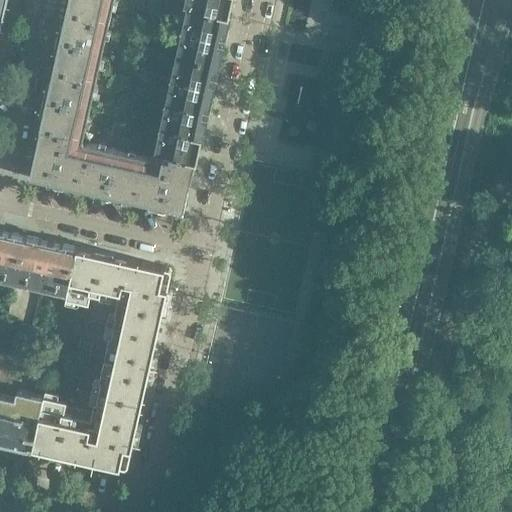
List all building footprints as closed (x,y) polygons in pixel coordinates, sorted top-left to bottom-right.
[(110,18),(114,0),(68,0),(67,8),(110,18)] [(229,15),(232,0),(189,0),(189,6),(229,15)] [(229,25),(230,19),(229,17),(229,15),(189,6),(188,8),(191,9),(186,30),(224,39),(227,26),(229,25)] [(97,76),(110,18),(67,8),(54,66),(97,76)] [(155,32),(157,24),(145,22),(144,29),(155,32)] [(219,63),(224,39),(186,30),(181,54),(219,63)] [(150,55),(152,47),(140,45),(138,53),(150,55)] [(213,87),(219,63),(181,54),(175,78),(213,87)] [(84,135),(97,76),(54,66),(41,125),(84,135)] [(145,79),(146,71),(135,69),(133,77),(145,79)] [(208,111),(213,87),(175,78),(170,102),(208,111)] [(140,103),(141,95),(130,92),(128,100),(140,103)] [(205,123),(208,111),(170,102),(164,126),(202,135),(203,132),(205,130),(206,125),(205,123)] [(134,127),(136,119),(124,116),(122,124),(134,127)] [(77,185),(87,142),(83,141),(84,135),(41,125),(40,128),(41,128),(30,175),(77,185)] [(197,159),(202,135),(164,126),(159,150),(159,151),(197,159)] [(138,199),(147,156),(87,142),(77,185),(138,199)] [(185,209),(194,168),(196,161),(197,160),(197,159),(159,151),(159,150),(154,149),(152,157),(147,156),(138,199),(185,209)] [(0,271),(16,276),(25,235),(0,228),(0,271)] [(42,281),(51,240),(25,235),(16,276),(42,281)] [(68,287),(77,246),(51,240),(42,281),(68,287)] [(100,293),(109,254),(77,246),(68,287),(71,288),(70,295),(78,297),(77,304),(89,306),(91,297),(92,291),(100,293)] [(129,463),(158,333),(171,272),(171,271),(169,268),(168,267),(169,267),(109,254),(100,293),(92,291),(91,297),(120,303),(117,314),(120,314),(116,335),(113,334),(102,381),(105,382),(100,402),(98,402),(96,411),(67,404),(65,412),(73,414),(64,453),(124,466),(125,466),(128,464),(128,463),(129,463)] [(30,336),(32,324),(19,321),(17,333),(30,336)] [(42,339),(45,327),(32,324),(30,336),(42,339)] [(0,438),(32,446),(43,397),(44,395),(17,389),(15,397),(0,393),(0,438)] [(64,453),(73,414),(65,412),(67,404),(61,403),(62,399),(52,397),(52,399),(43,397),(32,446),(64,453)]
